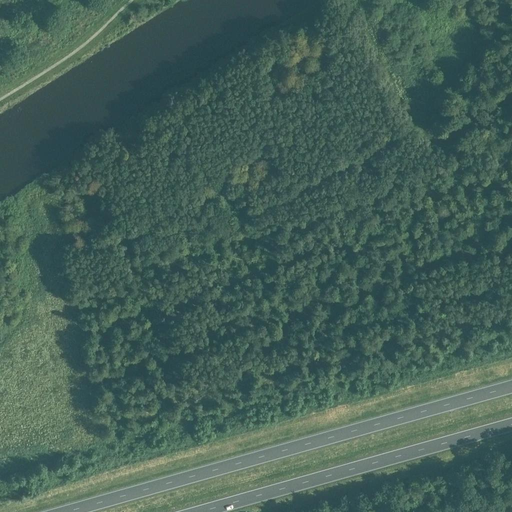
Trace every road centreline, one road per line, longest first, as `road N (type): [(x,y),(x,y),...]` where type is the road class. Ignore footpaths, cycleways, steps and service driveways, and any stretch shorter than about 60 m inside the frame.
road 1 (trunk): [(511,388),(67,511)]
road 2 (trunk): [(208,511),(511,426)]
